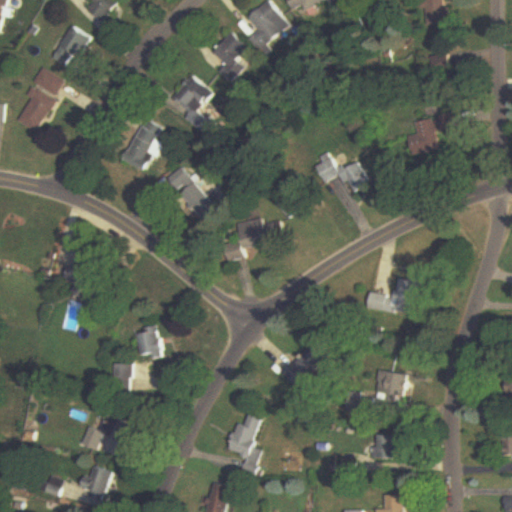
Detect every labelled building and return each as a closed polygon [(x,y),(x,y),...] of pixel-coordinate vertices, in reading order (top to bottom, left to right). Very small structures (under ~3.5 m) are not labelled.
[(0,0),(0,33),(3,35),(11,0),(0,0)] [(98,0),(90,9),(109,25),(127,3),(122,0),(98,0)] [(293,0),(299,13),(309,8),(311,12),(337,0),(293,0)] [(452,26),(450,0),(431,0),(432,27),(452,26)] [(254,21),(276,44),(296,25),(275,2),(254,21)] [(81,73),(99,38),(76,27),(59,63),(81,73)] [(257,51),(240,33),(219,55),(236,72),(257,51)] [(438,74),(456,72),(454,55),(435,58),(438,74)] [(70,83),(49,70),(40,84),(61,97),(70,83)] [(195,115),(191,120),(208,134),(217,124),(204,113),(219,95),(199,77),(178,101),(195,115)] [(37,101),(24,123),(42,134),(61,103),(38,89),(32,98),(37,101)] [(0,128),(9,129),(10,108),(0,107),(0,128)] [(466,130),(463,114),(444,118),(447,134),(466,130)] [(168,128),(152,120),(131,162),(151,172),(159,158),(162,159),(169,146),(161,142),(168,128)] [(416,155),(443,153),(441,122),(421,123),(422,137),(415,138),(416,155)] [(361,161),(343,172),(336,159),(321,168),(331,184),(346,175),(358,195),(375,186),(361,161)] [(171,182),(205,222),(220,209),(186,168),(171,182)] [(278,204),(293,220),(306,207),(292,191),(278,204)] [(246,251),(288,242),(284,222),(267,226),(266,220),(241,225),(246,251)] [(77,292),(96,305),(114,279),(83,258),(68,280),(79,288),(77,292)] [(400,298),(375,294),(372,311),(413,317),(415,301),(429,303),(432,283),(403,278),(400,298)] [(145,360),(166,357),(164,329),(142,331),(145,360)] [(304,390),(334,352),(318,339),(287,377),(304,390)] [(413,403),(413,374),(384,373),(384,402),(413,403)] [(143,423),(120,414),(115,424),(108,421),(103,432),(93,428),(86,446),(102,453),(108,438),(133,448),(143,423)] [(241,425),(234,454),(251,458),(247,473),(260,477),(266,452),(257,450),(265,421),(252,418),(250,428),(241,425)] [(383,436),(383,460),(407,460),(407,436),(383,436)] [(94,480),(89,477),(84,487),(107,498),(117,476),(100,467),(94,480)] [(213,511),(232,511),(236,488),(217,485),(213,511)] [(383,511),(411,511),(411,497),(392,497),(392,511),(383,511)]
